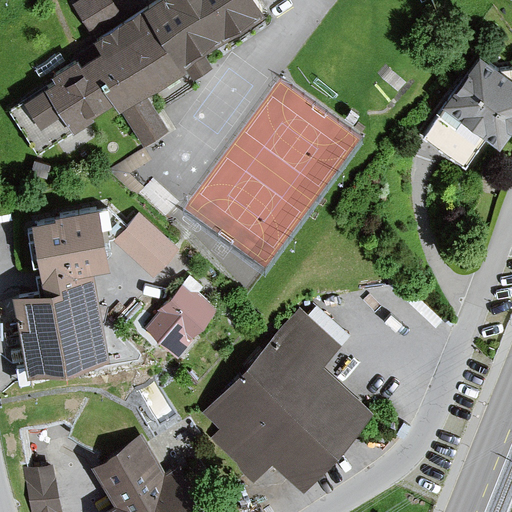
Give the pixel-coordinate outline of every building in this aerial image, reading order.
[(140,0),(116,14),(84,32),(94,48),(47,75),(53,85),(21,104),(34,126),(58,112),(67,127),(105,104),(109,112),(120,107),(141,95),(187,67),(182,60),(262,14),(254,0),(140,0)] [(87,0),(71,9),(84,32),(116,14),(108,0),(87,0)] [(511,82),(482,60),(424,135),(466,166),(488,136),(500,145),(511,128),(511,82)] [(141,95),(120,107),(142,145),(163,132),(141,95)] [(44,286),(17,291),(30,366),(111,352),(96,264),(110,261),(99,200),(31,212),(44,286)] [(177,247),(139,213),(117,236),(155,271),(177,247)] [(200,284),(189,275),(149,324),(179,349),(215,306),(195,290),(200,284)] [(302,310),(211,409),(228,424),(220,433),(255,465),(274,445),(305,473),(365,407),(316,362),(336,341),(302,310)] [(206,511),(180,465),(163,475),(140,434),(97,458),(121,499),(106,508),(108,511),(206,511)] [(60,511),(54,468),(23,472),(28,511),(60,511)]
